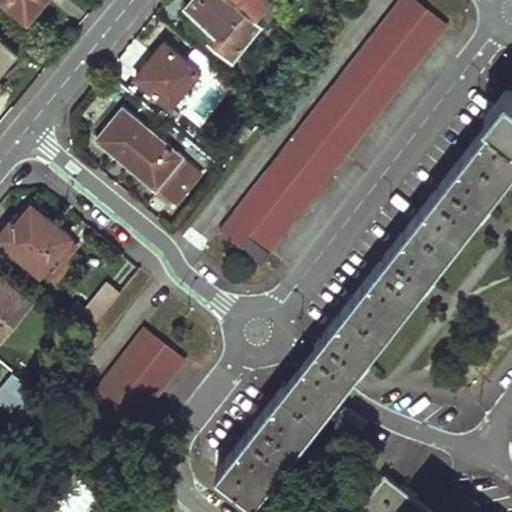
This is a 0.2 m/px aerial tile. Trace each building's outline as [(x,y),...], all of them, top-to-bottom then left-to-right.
[(7,0),(27,16),(40,0),(7,0)] [(191,0),(185,8),(215,32),(210,39),(233,56),(263,20),(257,15),(238,0),(191,0)] [(417,0),(399,0),(220,228),(261,261),(446,23),(417,0)] [(238,0),(257,15),(269,0),(238,0)] [(0,30),(0,81),(2,78),(0,76),(0,71),(20,48),(0,30)] [(136,76),(171,105),(201,69),(165,40),(143,66),(136,76)] [(316,346),(352,372),(511,174),(511,112),(500,103),(316,346)] [(199,168),(122,104),(107,124),(96,136),(101,140),(104,138),(121,152),(124,149),(130,156),(125,163),(172,201),(199,168)] [(231,136),(240,143),(253,128),(244,121),(231,136)] [(71,232),(33,201),(22,215),(18,212),(11,220),(0,233),(0,234),(41,268),(43,266),(70,234),(71,232)] [(79,241),(70,234),(43,266),(52,273),(79,241)] [(0,333),(31,297),(0,270),(0,333)] [(82,320),(89,326),(100,314),(92,307),(82,320)] [(144,325),(84,401),(126,433),(185,357),(144,325)] [(277,397),(316,424),(352,372),(316,346),(277,397)] [(0,381),(0,397),(17,411),(28,399),(29,399),(39,388),(14,368),(5,380),(3,378),(0,381)] [(277,397),(211,481),(253,511),(316,424),(277,397)] [(26,408),(9,429),(19,437),(35,417),(26,408)] [(72,448),(54,469),(65,478),(82,458),(72,448)] [(385,470),(350,511),(365,511),(393,477),(385,470)] [(437,511),(393,477),(365,511),(437,511)] [(0,511),(29,511),(12,496),(0,511)]
